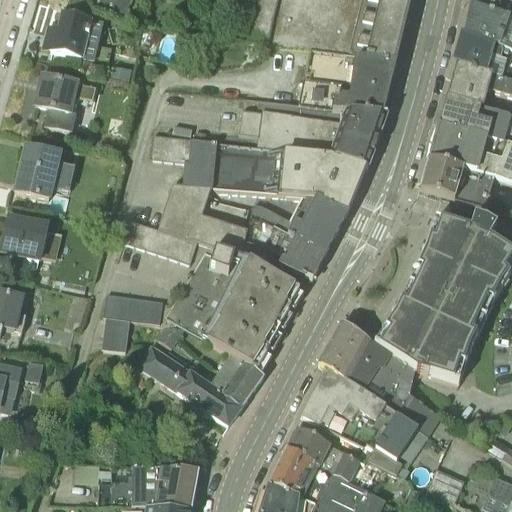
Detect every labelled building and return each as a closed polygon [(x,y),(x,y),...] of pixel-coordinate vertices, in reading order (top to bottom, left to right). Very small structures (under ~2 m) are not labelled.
[(87,0),(85,11),(113,18),(116,0),(87,0)] [(411,0),(257,0),(246,46),(267,49),(268,47),(309,54),(396,67),(411,0)] [(511,0),(471,0),(468,13),(511,27),(511,0)] [(130,5),(116,2),(113,18),(126,21),(130,5)] [(511,27),(468,13),(463,40),(511,58),(511,27)] [(101,29),(81,24),(62,19),(58,35),(53,34),(48,56),(84,64),(92,66),(96,49),(101,29)] [(241,22),(238,31),(249,34),(251,24),(241,22)] [(511,58),(463,40),(454,70),(511,86),(511,58)] [(382,119),(396,67),(309,54),(299,108),(382,119)] [(110,82),(128,86),(131,74),(112,70),(110,82)] [(511,86),(454,70),(445,103),(511,122),(511,86)] [(76,89),(61,86),(42,81),(35,111),(49,114),(45,131),(72,137),(76,119),(70,118),(76,89)] [(511,122),(445,103),(437,130),(485,145),(485,143),(505,149),(511,151),(511,122)] [(386,120),(382,119),(299,108),(344,115),(341,127),(259,114),(259,118),(251,117),(241,116),(241,126),(239,139),(258,140),(257,152),(257,153),(328,162),(364,176),(365,173),(367,174),(386,121),(386,120)] [(511,151),(505,149),(498,166),(480,160),(485,145),(437,130),(427,166),(493,184),(511,191),(511,151)] [(163,166),(165,141),(152,140),(150,164),(163,166)] [(178,143),(172,142),(165,141),(163,166),(176,167),(178,143)] [(189,169),(191,144),(178,143),(176,167),(189,169)] [(257,152),(193,145),(191,144),(189,169),(187,180),(186,180),(185,190),(210,193),(211,194),(257,197),(256,199),(318,205),(346,219),(347,219),(364,176),(328,162),(257,153),(257,152)] [(20,174),(56,182),(62,159),(25,151),(20,174)] [(484,215),(493,184),(427,166),(419,196),(484,215)] [(50,206),(56,182),(20,174),(14,197),(50,206)] [(185,190),(181,189),(181,190),(172,189),(157,234),(176,240),(206,250),(216,254),(239,262),(280,276),(283,271),(311,286),(325,260),(312,253),(311,255),(297,248),(298,245),(261,228),(250,224),(248,234),(247,235),(201,220),(210,193),(185,190)] [(325,260),(346,219),(318,205),(256,199),(250,224),(261,228),(298,245),(297,248),(311,255),(312,253),(325,260)] [(412,382),(413,383),(418,384),(418,385),(426,387),(426,386),(450,395),(451,391),(456,392),(457,393),(466,366),(465,366),(468,357),(470,358),(471,355),(469,354),(473,346),(483,326),(484,326),(485,323),(484,323),(502,296),(500,295),(501,293),(500,292),(511,273),(511,259),(488,243),(495,233),(484,226),(467,220),(463,232),(434,222),(423,255),(422,254),(421,257),(422,258),(393,317),(392,316),(390,319),(391,320),(372,349),(371,351),(412,382)] [(48,231),(28,226),(8,222),(0,256),(40,266),(48,231)] [(134,251),(141,229),(130,225),(123,247),(134,251)] [(145,255),(152,233),(141,229),(134,251),(145,255)] [(156,258),(163,236),(152,233),(145,255),(156,258)] [(167,262),(174,240),(163,236),(156,258),(167,262)] [(178,266),(185,244),(174,240),(167,262),(178,266)] [(189,270),(196,247),(185,244),(178,266),(189,270)] [(295,285),(280,276),(239,262),(216,254),(206,250),(165,320),(208,346),(229,358),(250,371),(250,370),(262,351),(260,350),(265,342),(272,330),(271,329),(280,314),(283,308),(282,308),(295,285)] [(24,300),(11,297),(0,294),(0,333),(21,338),(25,321),(19,320),(24,300)] [(114,323),(117,300),(106,299),(103,321),(107,322),(114,323)] [(128,302),(126,302),(117,300),(114,323),(113,325),(125,326),(125,325),(128,302)] [(136,326),(139,303),(128,302),(125,325),(132,325),(136,326)] [(148,328),(151,305),(139,303),(136,326),(148,328)] [(159,329),(162,307),(151,305),(148,328),(159,329)] [(105,337),(130,340),(132,325),(125,325),(125,326),(113,325),(114,323),(107,322),(105,337)] [(383,413),(427,440),(439,418),(408,399),(413,383),(412,382),(371,351),(372,349),(338,330),(317,369),(326,375),(361,399),(362,397),(384,412),(383,413)] [(180,332),(164,331),(157,343),(172,352),(183,334),(180,332)] [(105,337),(103,353),(128,356),(130,340),(105,337)] [(245,407),(214,385),(211,390),(150,349),(138,368),(227,432),(245,407)] [(262,382),(255,377),(257,375),(250,371),(229,358),(221,372),(253,395),(262,382)] [(24,385),(38,388),(42,370),(28,367),(24,385)] [(20,375),(17,375),(0,370),(0,407),(1,401),(14,404),(20,375)] [(245,407),(253,395),(221,372),(214,385),(245,407)] [(384,412),(362,397),(361,399),(326,375),(302,423),(363,453),(364,451),(370,455),(365,464),(395,479),(401,469),(405,471),(427,440),(383,413),(384,412)] [(286,455),(349,487),(359,466),(296,434),(286,455)] [(487,453),(511,469),(511,455),(492,443),(487,453)] [(314,508),(312,511),(364,511),(366,508),(372,511),(377,502),(349,487),(286,455),(268,491),(314,508)] [(191,511),(199,475),(110,472),(109,490),(98,489),(97,510),(115,511),(191,511)] [(463,486),(436,474),(425,499),(452,511),(463,486)] [(511,511),(511,489),(501,485),(495,482),(487,500),(498,504),(494,511),(511,511)] [(261,511),(312,511),(314,508),(268,491),(261,511)] [(411,511),(418,496),(409,492),(400,511),(411,511)]
